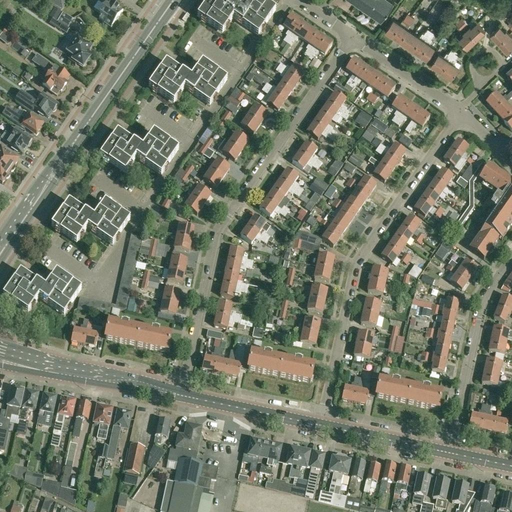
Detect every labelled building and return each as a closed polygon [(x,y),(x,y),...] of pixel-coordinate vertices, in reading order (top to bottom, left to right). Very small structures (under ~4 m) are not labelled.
[(63,0),(50,0),(49,2),(62,10),(66,2),(63,0)] [(95,10),(100,14),(102,15),(99,19),(111,28),(115,23),(117,22),(119,20),(118,18),(123,12),(108,2),(105,0),(99,0),(94,8),(95,10)] [(267,6),(257,0),(247,0),(245,4),(243,6),(234,0),(230,5),(223,0),(209,0),(197,19),(221,36),(222,36),(223,33),(226,30),(233,20),(250,31),(255,35),(256,35),(258,37),(275,12),(267,6)] [(395,0),(394,0),(356,0),(382,18),(395,0)] [(499,6),(494,15),(499,18),(504,9),(499,6)] [(73,20),(63,13),(58,22),(68,28),(73,20)] [(386,30),(396,37),(404,26),(411,16),(408,14),(401,24),(394,19),(386,30)] [(11,15),(5,22),(13,27),(18,20),(11,15)] [(404,26),(396,37),(407,45),(414,33),(407,28),(414,19),(411,16),(404,26)] [(287,44),(301,24),(291,17),(283,28),(288,31),(285,35),(287,37),(284,42),(287,44)] [(467,29),(476,39),(486,31),(478,22),(470,29),(469,28),(467,29)] [(304,42),(311,31),(301,24),(287,44),(291,46),(294,41),(296,42),(298,39),(304,42)] [(59,30),(66,34),(68,30),(61,25),(59,30)] [(500,43),(510,34),(506,30),(505,31),(500,26),(491,34),(500,43)] [(12,41),(17,35),(8,28),(3,34),(12,41)] [(417,52),(432,31),(428,28),(424,34),(422,33),(420,37),(414,33),(407,45),(417,52)] [(467,48),(476,39),(467,29),(464,33),(465,34),(459,39),(467,48)] [(308,58),(322,38),(311,31),(304,42),(309,46),(306,50),(308,51),(304,56),(308,58)] [(435,48),(430,44),(433,40),(431,39),(435,33),(432,31),(417,52),(427,59),(435,48)] [(511,36),(510,34),(500,43),(508,52),(511,48),(511,39),(511,38),(511,37),(511,36)] [(71,56),(68,61),(75,66),(77,64),(83,69),(90,58),(84,54),(89,47),(74,36),(69,42),(73,45),(67,53),(71,56)] [(316,57),(319,53),(324,57),(332,45),(322,38),(308,58),(311,60),(315,56),(316,57)] [(442,71),(456,50),(452,48),(448,54),(447,53),(444,57),(439,53),(431,64),(442,71)] [(459,67),(454,64),(457,60),(455,59),(459,53),(456,50),(442,71),(452,78),(459,67)] [(259,56),(255,61),(262,67),(266,61),(259,56)] [(353,76),(356,79),(364,67),(354,60),(346,71),(353,76)] [(55,70),(49,66),(50,66),(47,63),(42,70),(45,72),(41,79),(46,82),(42,87),(57,97),(60,93),(61,93),(62,92),(64,92),(66,89),(65,87),(66,86),(65,85),(69,80),(55,70)] [(200,68),(196,74),(194,76),(185,70),(182,75),(168,65),(165,64),(148,88),(173,106),(175,103),(179,97),(184,90),(202,102),(207,105),(209,107),(227,82),(202,65),(200,68)] [(279,69),(298,83),(306,73),(295,65),(291,70),(287,67),(286,69),(281,66),(279,69)] [(374,74),(364,67),(356,79),(353,83),(350,88),(354,91),(357,86),(358,86),(361,82),(366,86),(374,74)] [(292,93),(298,83),(279,69),(277,72),(277,73),(282,76),(280,78),(284,80),(281,85),(292,93)] [(374,97),(377,93),(385,82),(374,74),(366,86),(373,90),(370,94),(371,95),(367,100),(370,103),(374,97)] [(254,77),(250,75),(246,80),(250,83),(254,77)] [(370,103),(374,106),(381,96),(387,100),(395,89),(385,82),(377,93),(374,97),(370,103)] [(285,103),(292,93),(281,85),(277,90),(274,87),(272,89),(267,86),(265,89),(285,103)] [(334,91),(344,98),(348,92),(344,89),(338,85),(334,91)] [(277,113),(285,103),(265,89),(263,93),(268,96),(267,98),(270,100),(267,106),(277,113)] [(236,100),(240,93),(236,90),(231,97),(236,100)] [(38,103),(31,98),(23,93),(15,103),(31,114),(34,109),(48,119),(53,113),(55,112),(57,110),(56,108),(57,106),(43,97),(38,103)] [(245,97),(240,93),(236,100),(241,103),(245,97)] [(496,114),(506,105),(510,101),(511,99),(511,93),(507,98),(506,97),(502,100),(497,95),(487,104),(496,114)] [(346,109),(342,107),(346,101),(335,94),(328,104),(347,118),(350,114),(345,111),(346,109)] [(241,104),(231,97),(228,102),(237,109),(241,104)] [(395,124),(409,105),(399,98),(392,108),(396,112),(394,116),(395,117),(392,122),(395,124)] [(345,121),(347,118),(328,104),(321,114),(332,122),(336,124),(340,118),(345,121)] [(412,122),(419,112),(409,105),(395,124),(399,127),(402,122),(404,123),(407,119),(412,122)] [(506,105),(496,114),(505,124),(511,117),(511,108),(511,110),(506,105)] [(248,117),(260,126),(267,116),(255,107),(248,117)] [(21,128),(22,126),(36,136),(44,125),(29,115),(25,121),(6,109),(2,115),(21,128)] [(222,119),(227,122),(231,115),(227,112),(222,119)] [(414,130),(417,126),(422,130),(430,119),(419,112),(412,122),(405,132),(409,135),(412,129),(414,130)] [(328,126),(332,122),(321,114),(314,124),(334,138),(336,134),(331,131),(332,129),(328,126)] [(364,114),(357,124),(364,129),(371,119),(367,117),(364,114)] [(253,136),(260,126),(248,117),(241,127),(253,136)] [(222,129),(227,122),(222,119),(217,126),(222,129)] [(331,141),(334,138),(314,124),(307,134),(318,142),(321,137),(325,139),(326,138),(331,141)] [(379,131),(371,126),(367,131),(375,137),(379,131)] [(388,130),(384,135),(390,140),(394,135),(388,130)] [(1,140),(23,155),(27,149),(28,147),(30,147),(32,145),(31,143),(32,141),(17,131),(13,138),(5,133),(1,140)] [(136,159),(152,171),(158,175),(161,177),(178,152),(153,135),(151,137),(147,143),(145,146),(136,140),(133,144),(120,135),(117,133),(100,158),(124,175),(126,173),(129,169),(136,159)] [(229,144),(241,153),(248,142),(236,134),(229,144)] [(403,137),(399,142),(409,149),(412,143),(403,137)] [(204,146),(208,149),(213,142),(209,139),(204,146)] [(234,163),(241,153),(229,144),(224,141),(217,151),(234,163)] [(474,162),(464,156),(468,149),(458,142),(450,152),(461,159),(465,162),(471,166),(474,162)] [(317,159),(313,156),(317,151),(306,143),(299,154),(319,167),(321,164),(316,161),(317,159)] [(203,156),(208,149),(204,146),(199,153),(203,156)] [(379,150),(398,164),(405,153),(395,146),(391,151),(387,148),(386,150),(381,146),(379,150)] [(18,162),(0,149),(0,166),(10,173),(11,173),(13,172),(15,169),(15,168),(15,167),(18,162)] [(391,174),(398,164),(379,150),(376,153),(385,159),(380,166),(391,174)] [(461,159),(450,152),(443,162),(454,169),(459,163),(461,159)] [(316,171),(319,167),(299,154),(292,164),(303,171),(306,166),(310,169),(311,168),(316,171)] [(353,157),(349,162),(360,169),(364,165),(353,157)] [(371,159),(369,163),(375,167),(374,169),(377,171),(373,176),(384,184),(391,174),(380,166),(371,159)] [(210,171),(223,179),(230,169),(217,161),(210,171)] [(469,207),(455,228),(458,230),(473,209),(473,183),(485,166),(482,164),(471,179),(469,183),(469,207)] [(353,175),(356,170),(348,165),(344,170),(353,175)] [(10,174),(10,173),(0,166),(0,183),(2,185),(6,180),(8,179),(10,177),(10,175),(10,174)] [(185,173),(189,176),(194,169),(190,166),(185,173)] [(483,260),(487,255),(488,255),(489,255),(491,254),(492,253),(493,252),(493,251),(494,250),(494,249),(495,248),(495,247),(495,246),(495,245),(495,244),(495,243),(498,239),(502,241),(511,226),(511,182),(489,166),(479,180),(483,183),(481,187),(496,197),(493,201),(489,198),(485,204),(493,210),(478,232),(480,234),(469,251),(483,260)] [(180,169),(175,176),(180,180),(185,173),(180,169)] [(298,186),(294,183),(298,178),(287,170),(280,181),(300,194),(302,191),(297,188),(298,186)] [(216,190),(223,179),(210,171),(203,181),(216,190)] [(435,181),(446,189),(453,178),(442,171),(435,181)] [(184,183),(189,176),(185,173),(180,180),(184,183)] [(465,175),(462,180),(468,184),(469,183),(471,179),(465,175)] [(314,185),(325,193),(329,187),(318,179),(314,185)] [(358,189),(369,197),(376,187),(365,179),(358,189)] [(464,189),(468,184),(460,179),(457,184),(464,189)] [(298,198),(300,194),(280,181),(273,191),(284,198),(287,194),(291,196),(293,195),(298,198)] [(449,191),(446,189),(435,181),(428,191),(439,198),(442,194),(447,197),(448,195),(459,203),(459,204),(466,208),(468,205),(455,196),(455,195),(454,194),(449,191)] [(314,185),(310,190),(321,198),(325,193),(314,185)] [(192,198),(204,206),(211,196),(199,187),(192,198)] [(362,208),(369,197),(358,189),(350,200),(362,208)] [(277,208),(284,198),(273,191),(266,201),(277,208)] [(432,208),(439,198),(428,191),(421,201),(432,208)] [(315,206),(320,198),(315,194),(309,202),(315,206)] [(197,216),(204,206),(192,198),(185,208),(197,216)] [(166,200),(161,208),(166,211),(170,202),(166,200)] [(362,208),(350,200),(343,210),(355,218),(361,208),(362,208)] [(280,210),(277,208),(266,201),(259,211),(270,218),(274,213),(277,215),(278,214),(284,218),(287,215),(280,210)] [(425,219),(432,208),(421,201),(414,211),(425,219)] [(307,205),(304,209),(309,213),(314,205),(309,202),(307,205)] [(71,205),(68,203),(51,228),(76,245),(78,243),(82,237),(87,229),(104,241),(110,245),(112,247),(130,222),(105,204),(103,207),(99,213),(97,216),(88,210),(85,214),(71,205)] [(155,205),(151,211),(154,213),(150,219),(158,220),(160,217),(161,218),(166,211),(161,208),(155,205)] [(280,210),(287,215),(289,211),(282,207),(280,210)] [(343,210),(336,220),(347,228),(355,218),(343,210)] [(444,217),(441,215),(435,210),(432,214),(442,220),(444,217)] [(265,232),(262,230),(265,225),(255,217),(247,228),(258,235),(268,242),(270,238),(264,234),(265,232)] [(425,239),(415,232),(420,225),(409,218),(402,228),(413,236),(416,238),(423,242),(425,239)] [(340,238),(347,228),(336,220),(329,230),(340,238)] [(177,238),(191,241),(194,229),(179,226),(177,238)] [(437,231),(447,238),(451,232),(441,226),(437,231)] [(268,242),(258,235),(247,228),(240,238),(251,245),(255,240),(258,242),(259,241),(265,245),(268,242)] [(406,245),(413,236),(402,228),(395,238),(406,245)] [(333,249),(340,238),(329,230),(327,234),(322,241),(333,249)] [(298,232),(292,240),(296,241),(302,243),(306,244),(309,236),(298,232)] [(189,253),(191,241),(177,238),(174,250),(189,253)] [(399,255),(406,245),(395,238),(388,248),(399,255)] [(140,247),(156,250),(157,242),(142,239),(141,244),(140,247)] [(440,248),(450,255),(454,249),(444,242),(440,248)] [(312,252),(311,254),(317,255),(319,248),(313,246),(306,244),(302,243),(300,248),(312,252)] [(154,258),(156,250),(140,247),(140,249),(138,255),(154,258)] [(392,266),(399,255),(388,248),(381,258),(392,266)] [(246,259),(242,258),(243,252),(231,249),(228,262),(241,264),(252,267),(253,263),(245,261),(246,259)] [(404,254),(400,261),(406,265),(411,259),(404,254)] [(317,268),(331,271),(334,259),(319,256),(317,268)] [(170,270),(184,273),(187,261),(172,258),(170,270)] [(270,258),(268,264),(278,266),(280,260),(270,258)] [(456,267),(451,263),(448,266),(458,273),(469,281),(477,270),(461,259),(456,267)] [(252,267),(241,264),(228,262),(225,274),(238,276),(240,270),(243,271),(244,269),(257,272),(258,268),(252,267)] [(469,281),(458,273),(448,266),(446,270),(456,276),(450,284),(461,292),(469,281)] [(416,267),(412,272),(420,277),(423,272),(416,267)] [(329,283),(331,271),(317,268),(314,280),(329,283)] [(370,281),(385,285),(388,272),(373,269),(370,281)] [(182,285),(184,273),(170,270),(167,282),(182,285)] [(48,286),(39,279),(36,284),(22,275),(20,273),(2,298),(27,315),(29,312),(38,299),(56,311),(61,315),(64,316),(81,292),(56,274),(54,277),(50,283),(48,286)] [(237,282),(238,276),(225,274),(223,285),(236,288),(247,291),(255,292),(256,288),(240,285),(241,283),(237,282)] [(511,274),(503,287),(510,292),(511,289),(511,274)] [(433,280),(423,276),(420,282),(430,286),(433,280)] [(382,297),(385,285),(370,281),(368,294),(382,297)] [(247,291),(236,288),(223,285),(220,298),(233,300),(234,294),(238,295),(238,293),(246,295),(247,291)] [(310,300),(325,303),(327,291),(312,288),(310,300)] [(163,302),(178,305),(180,293),(165,290),(163,302)] [(498,309),(511,314),(511,310),(511,309),(511,305),(511,300),(503,297),(498,309)] [(322,315),(325,303),(310,300),(307,312),(322,315)] [(363,313),(378,317),(381,304),(366,301),(363,313)] [(443,313),(456,316),(458,303),(447,301),(445,308),(444,308),(443,313)] [(126,312),(128,304),(116,302),(115,306),(115,310),(126,312)] [(175,317),(178,305),(163,302),(160,314),(175,317)] [(234,313),(231,313),(232,306),(219,304),(216,316),(229,319),(241,321),(241,317),(234,315),(234,313)] [(115,310),(115,306),(107,305),(105,316),(110,317),(112,310),(112,309),(115,310)] [(509,318),(511,314),(498,309),(493,321),(504,325),(507,318),(509,318)] [(112,310),(110,319),(117,321),(119,311),(112,310)] [(431,312),(424,310),(422,318),(429,320),(431,312)] [(375,329),(378,317),(363,313),(361,326),(375,329)] [(453,327),(456,316),(443,313),(442,317),(443,318),(442,325),(453,327)] [(227,331),(228,325),(231,325),(233,326),(233,324),(238,325),(237,329),(245,331),(246,326),(251,327),(252,323),(241,321),(229,319),(216,316),(214,328),(227,331)] [(303,332),(318,335),(320,323),(306,320),(303,332)] [(391,336),(397,337),(401,338),(404,324),(394,322),(391,336)] [(87,328),(88,324),(84,323),(83,328),(81,327),(80,332),(74,331),(71,343),(83,346),(86,333),(87,328)] [(136,347),(140,330),(128,328),(129,325),(121,324),(121,326),(109,324),(105,341),(136,347)] [(439,332),(438,336),(451,339),(453,327),(442,325),(440,332),(439,332)] [(491,341),(506,344),(507,337),(511,338),(511,332),(509,332),(494,328),(491,341)] [(261,331),(252,329),(250,339),(259,341),(261,331)] [(140,330),(136,347),(167,354),(171,337),(159,334),(159,332),(152,330),(151,333),(140,330)] [(315,347),(318,335),(303,332),(300,344),(315,347)] [(98,336),(86,333),(83,346),(95,349),(98,336)] [(356,345),(371,349),(374,336),(359,333),(356,345)] [(438,341),(437,348),(448,351),(451,339),(438,336),(436,341),(438,341)] [(390,344),(388,353),(401,355),(404,340),(397,338),(395,345),(390,344)] [(254,341),(252,351),(260,353),(262,343),(254,341)] [(506,344),(491,341),(489,353),(496,354),(495,358),(502,360),(503,356),(506,344)] [(369,361),(371,349),(356,345),(354,358),(369,361)] [(445,363),(448,351),(437,348),(435,356),(433,355),(432,360),(445,363)] [(217,361),(219,350),(215,350),(214,355),(212,355),(211,360),(204,358),(202,371),(214,374),(217,361)] [(229,364),(222,362),(223,357),(222,357),(223,351),(219,350),(217,361),(214,374),(226,377),(229,364)] [(241,366),(234,365),(235,360),(233,360),(235,354),(231,353),(229,364),(226,377),(238,379),(241,366)] [(279,378),(283,361),(271,358),(272,356),(264,354),(264,357),(251,354),(248,371),(279,378)] [(484,373),(499,376),(502,364),(502,360),(495,358),(494,362),(487,361),(484,373)] [(443,375),(445,363),(432,360),(431,365),(433,365),(431,372),(443,375)] [(279,378),(310,384),(314,367),(302,365),(302,362),(295,361),(294,363),(283,361),(279,378)] [(353,362),(351,368),(361,371),(363,365),(353,362)] [(372,379),(378,380),(380,369),(374,367),(372,379)] [(382,369),(380,378),(387,380),(390,370),(382,369)] [(498,383),(499,376),(484,373),(482,385),(496,388),(504,389),(505,384),(498,383)] [(357,391),(359,380),(355,379),(354,385),(352,385),(351,390),(344,388),(342,401),(354,404),(357,391)] [(369,394),(362,392),(363,387),(361,387),(363,381),(359,380),(357,391),(354,404),(366,407),(369,394)] [(407,405),(410,388),(399,386),(399,383),(392,382),(392,384),(379,381),(376,398),(407,405)] [(23,392),(21,392),(21,390),(20,389),(16,388),(15,389),(14,390),(12,390),(5,419),(10,420),(11,416),(18,418),(23,392)] [(410,388),(407,405),(438,412),(441,395),(429,392),(430,390),(422,388),(422,390),(410,388)] [(35,411),(38,396),(38,395),(38,394),(31,393),(31,394),(26,393),(23,409),(22,408),(19,421),(25,422),(28,410),(35,411)] [(52,415),(56,399),(55,399),(56,398),(49,396),(48,398),(44,397),(40,412),(39,412),(37,425),(43,426),(45,414),(52,415)] [(68,401),(68,402),(62,401),(60,410),(58,410),(51,446),(58,448),(64,417),(71,419),(74,403),(73,403),(73,402),(68,401)] [(88,421),(90,407),(91,405),(84,404),(83,405),(79,404),(73,435),(72,435),(72,438),(78,439),(82,420),(88,421)] [(481,431),(486,407),(482,406),(481,412),(479,412),(477,417),(471,416),(469,428),(481,431)] [(108,428),(112,411),(105,410),(105,408),(98,407),(98,408),(97,408),(94,425),(100,426),(97,439),(105,440),(108,428)] [(493,434),(495,421),(489,419),(491,414),(489,414),(490,408),(486,407),(481,431),(493,434)] [(127,431),(131,415),(118,413),(116,423),(114,422),(109,448),(106,459),(114,461),(120,429),(127,431)] [(18,427),(27,429),(28,423),(25,422),(19,421),(18,427)] [(155,437),(153,447),(156,447),(156,445),(160,446),(162,439),(168,440),(170,432),(168,432),(170,424),(159,421),(155,437)] [(495,421),(493,434),(505,436),(508,423),(495,421)] [(196,451),(200,430),(187,428),(185,440),(179,438),(176,453),(171,451),(169,461),(176,462),(177,458),(195,462),(197,452),(196,451)] [(0,449),(0,450),(4,451),(8,432),(0,430),(0,449)] [(258,459),(262,443),(251,441),(248,457),(243,456),(242,463),(251,465),(249,472),(255,473),(258,459)] [(70,481),(77,445),(70,443),(63,479),(70,481)] [(265,475),(271,446),(262,443),(258,459),(263,460),(260,474),(265,475)] [(109,448),(102,446),(100,458),(106,459),(109,448)] [(131,446),(125,472),(139,475),(144,449),(131,446)] [(278,464),(281,448),(271,446),(265,475),(271,476),(273,463),(278,464)] [(300,452),(290,450),(287,465),(293,466),(290,478),(294,479),(300,452)] [(294,479),(299,480),(301,468),(307,469),(310,454),(300,452),(294,479)] [(150,454),(147,466),(153,470),(161,458),(156,455),(150,454)] [(321,471),(324,457),(314,455),(308,483),(306,490),(304,500),(313,502),(315,491),(313,484),(316,470),(321,471)] [(336,487),(341,461),(332,458),(329,473),(333,474),(329,494),(321,492),(318,503),(331,507),(336,487)] [(98,459),(94,478),(97,479),(101,480),(105,460),(98,459)] [(202,468),(202,465),(179,461),(174,484),(167,482),(160,511),(210,511),(214,495),(209,494),(211,481),(216,482),(219,468),(208,466),(207,470),(202,468)] [(347,477),(350,462),(341,461),(336,487),(331,507),(344,510),(347,498),(339,496),(343,476),(347,477)] [(362,481),(365,466),(354,463),(349,489),(354,491),(356,479),(362,481)] [(10,465),(8,475),(24,483),(27,469),(10,465)] [(375,467),(374,468),(369,466),(364,493),(369,494),(372,483),(377,484),(380,469),(379,469),(378,467),(375,467)] [(396,468),(395,468),(395,467),(391,466),(391,467),(385,466),(379,495),(384,496),(387,482),(393,483),(396,468)] [(407,486),(411,471),(400,469),(394,495),(400,496),(401,491),(406,492),(407,486)] [(125,477),(124,484),(136,486),(138,479),(125,477)] [(423,504),(424,498),(426,498),(430,479),(418,477),(414,496),(412,505),(421,507),(420,511),(426,511),(428,505),(423,504)] [(277,493),(280,482),(273,480),(272,485),(266,483),(265,490),(277,493)] [(58,500),(61,484),(45,481),(44,484),(43,483),(41,492),(58,500)] [(447,503),(445,503),(449,483),(437,481),(433,500),(437,501),(435,509),(445,511),(447,503)] [(280,482),(277,493),(291,496),(293,486),(293,484),(289,483),(286,483),(280,482)] [(61,484),(58,500),(74,508),(78,492),(68,490),(69,486),(61,484)] [(464,511),(470,504),(465,502),(468,488),(456,485),(452,504),(459,506),(457,511),(456,511),(464,511)] [(304,500),(306,490),(297,487),(293,486),(291,496),(304,500)] [(490,511),(495,491),(484,488),(480,503),(475,502),(473,511),(490,511)] [(128,497),(120,495),(117,507),(125,509),(128,497)] [(511,511),(511,498),(502,496),(499,511),(497,511),(511,511)] [(351,511),(359,511),(360,506),(361,501),(347,498),(344,510),(351,511)] [(92,511),(95,503),(88,502),(86,511),(92,511)]
